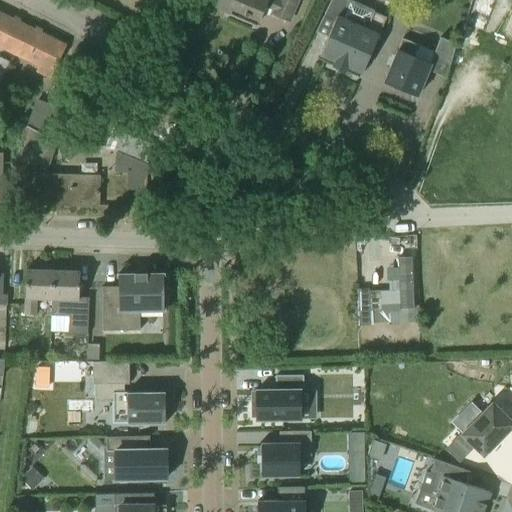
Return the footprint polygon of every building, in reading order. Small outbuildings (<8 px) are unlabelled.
[(289,21),(298,0),(218,0),(215,7),(230,14),(232,9),(259,21),(265,6),(274,10),(272,14),(289,21)] [(334,23),(320,55),(335,62),(333,67),(344,72),(346,67),(362,74),(363,71),(366,72),(370,61),(368,60),(385,19),(373,13),(366,29),(342,19),(349,2),(344,0),(331,0),(324,18),(334,23)] [(0,46),(14,54),(27,28),(0,14),(0,46)] [(49,77),(64,46),(27,28),(14,54),(40,66),(37,71),(49,77)] [(384,83),(417,97),(428,71),(445,78),(459,45),(443,39),(433,64),(417,57),(421,47),(402,39),(396,56),(394,55),(389,67),(391,68),(384,83)] [(0,80),(8,62),(0,58),(0,80)] [(46,137),(57,107),(37,99),(27,127),(42,135),(46,137)] [(47,169),(60,134),(68,111),(57,107),(46,137),(42,135),(33,164),(47,169)] [(333,127),(338,115),(330,112),(326,124),(333,127)] [(30,170),(33,164),(42,135),(27,127),(14,164),(30,170)] [(162,189),(163,168),(164,166),(163,166),(168,153),(152,146),(125,134),(126,132),(113,127),(105,147),(117,153),(115,171),(128,172),(128,189),(145,190),(145,189),(162,189)] [(98,206),(99,177),(42,176),(41,200),(60,200),(60,205),(98,206)] [(384,253),(387,306),(410,305),(406,252),(384,253)] [(52,300),(53,271),(26,270),(25,305),(10,304),(9,324),(27,324),(27,315),(35,316),(36,299),(52,300)] [(79,297),(80,272),(53,271),(52,300),(51,315),(67,315),(67,317),(69,317),(68,334),(87,334),(88,297),(79,297)] [(169,289),(167,286),(163,285),(163,275),(147,275),(147,273),(134,273),(134,275),(118,275),(118,287),(102,287),(102,331),(140,331),(139,311),(164,311),(163,300),(167,299),(169,296),(170,293),(169,289)] [(369,291),(370,311),(382,310),(381,290),(369,291)] [(418,309),(414,309),(400,309),(382,310),(370,311),(371,323),(419,321),(418,309)] [(100,347),(89,347),(89,359),(100,359),(100,347)] [(129,385),(129,362),(93,362),(93,385),(129,385)] [(276,385),(256,386),(256,419),(303,418),(303,374),(276,374),(276,385)] [(165,400),(165,392),(113,393),(113,423),(127,423),(127,425),(165,424),(165,412),(168,412),(168,399),(165,400)] [(483,451),(511,421),(511,418),(492,399),(462,429),(447,444),(459,455),(473,441),(483,451)] [(299,476),(298,456),(310,456),(310,432),(280,432),(280,444),(262,445),(262,447),(257,447),(257,463),(262,463),(262,476),(299,476)] [(348,451),(365,451),(364,432),(347,432),(348,451)] [(166,480),(166,455),(150,455),(149,437),(106,437),(106,451),(116,451),(116,480),(166,480)] [(385,444),(372,440),(367,457),(379,461),(385,444)] [(483,511),(487,502),(486,502),(489,493),(460,482),(464,470),(434,460),(429,473),(425,472),(414,505),(434,511),(483,511)] [(43,478),(31,466),(19,479),(31,490),(43,478)] [(305,511),(306,501),(305,501),(304,488),(277,488),(277,501),(257,502),(257,511),(305,511)] [(348,503),(362,503),(362,491),(347,491),(348,503)] [(165,511),(165,505),(154,505),(154,492),(114,493),(114,511),(165,511)] [(30,511),(31,498),(17,497),(16,511),(19,511),(30,511)]
